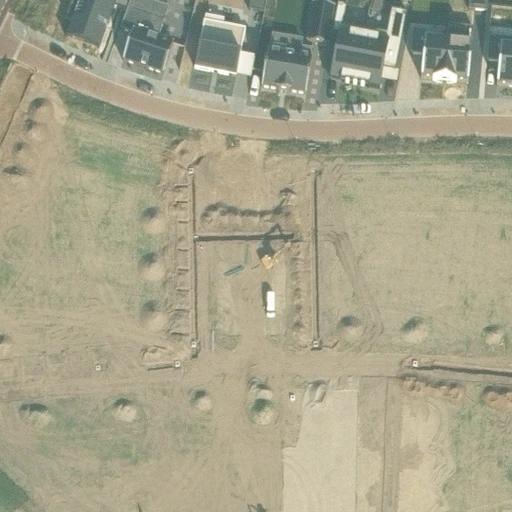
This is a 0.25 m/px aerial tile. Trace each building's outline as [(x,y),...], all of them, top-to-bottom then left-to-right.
[(79,0),(79,2),(73,0),(67,18),(72,20),(66,37),(100,48),(115,3),(128,8),(131,0),(79,0)] [(251,0),(249,11),(263,14),(266,0),(251,0)] [(469,0),(468,11),(486,13),(487,0),(469,0)] [(308,45),(328,49),(335,10),(316,6),(308,45)] [(335,20),(344,22),(346,8),(337,6),(335,20)] [(386,35),(365,31),(355,86),(379,91),(380,89),(378,89),(382,71),(395,73),(407,14),(391,11),(386,35)] [(157,43),(162,25),(125,14),(119,35),(130,38),(122,66),(163,78),(172,48),(157,43)] [(220,36),(202,32),(194,70),(236,78),(246,31),(222,26),(220,36)] [(355,86),(365,31),(342,26),(331,81),(355,86)] [(444,83),(448,43),(449,28),(447,28),(446,43),(424,41),(425,33),(413,32),(411,56),(423,57),(420,81),(444,83)] [(448,43),(444,83),(468,85),(470,61),(472,30),(449,28),(448,43)] [(511,88),(511,40),(501,40),(489,39),(487,63),(498,64),(496,88),(511,88)] [(268,54),(261,89),(277,92),(277,94),(289,96),(289,94),(305,98),(312,62),(311,62),(313,52),(299,50),(297,59),(268,54)] [(13,150),(52,167),(62,145),(71,149),(76,137),(54,127),(49,138),(24,127),(13,150)] [(52,167),(13,150),(3,172),(28,184),(23,195),(45,205),(50,194),(42,190),(52,167)] [(171,153),(135,154),(135,177),(172,176),(171,153)] [(332,201),(371,201),(370,173),(331,174),(332,201)] [(172,176),(135,177),(136,196),(172,195),(172,176)] [(430,177),(407,177),(408,225),(459,225),(459,201),(447,201),(447,192),(431,192),(430,177)] [(511,229),(511,181),(498,181),(497,196),(481,195),(481,204),(469,204),(467,228),(511,229)] [(172,195),(136,196),(136,215),(172,215),(172,195)] [(371,228),(371,201),(332,201),(332,229),(371,228)] [(0,235),(17,243),(27,221),(36,225),(41,214),(19,204),(14,215),(0,208),(0,235)] [(172,215),(136,215),(136,238),(173,237),(172,215)] [(333,235),(333,256),(369,256),(369,234),(333,235)] [(7,266),(17,243),(0,235),(0,276),(11,281),(16,270),(7,266)] [(137,243),(137,264),(173,264),(173,242),(137,243)] [(369,256),(333,256),(333,277),(369,276),(369,256)] [(173,284),(173,264),(137,264),(137,285),(173,284)] [(369,276),(333,277),(334,297),(370,296),(369,276)] [(137,285),(138,305),(174,304),(173,284),(137,285)] [(414,338),(436,339),(438,291),(400,289),(399,322),(414,323),(414,338)] [(438,291),(436,339),(458,340),(459,325),(475,326),(477,293),(438,291)] [(511,348),(511,305),(503,305),(504,295),(491,294),(489,318),(501,319),(498,347),(511,348)] [(334,317),(370,317),(370,296),(334,297),(334,317)] [(102,304),(76,307),(80,348),(106,345),(102,304)] [(138,325),(174,325),(174,304),(138,305),(138,325)] [(76,307),(51,310),(55,350),(80,348),(76,307)] [(51,310),(26,313),(30,353),(55,350),(51,310)] [(26,313),(0,315),(5,356),(30,353),(26,313)] [(370,317),(334,317),(334,339),(370,338),(370,317)] [(174,325),(138,325),(138,347),(174,346),(174,325)] [(125,399),(48,404),(50,436),(49,436),(50,455),(52,455),(53,477),(129,472),(131,511),(218,511),(215,466),(218,466),(217,455),(218,455),(217,434),(216,434),(213,391),(124,397),(125,399)] [(407,432),(407,433),(443,435),(445,412),(408,410),(407,432)] [(511,414),(496,413),(492,449),(511,451),(511,414)] [(471,437),(481,437),(482,429),(471,428),(471,437)] [(441,458),(443,435),(407,433),(407,432),(406,432),(405,444),(406,444),(405,455),(441,458)] [(481,437),(471,437),(470,446),(481,446),(481,437)] [(479,467),(478,478),(486,479),(487,468),(479,467)] [(486,489),(486,479),(478,478),(477,489),(486,489)] [(400,511),(437,511),(439,492),(403,490),(402,501),(400,511)]
